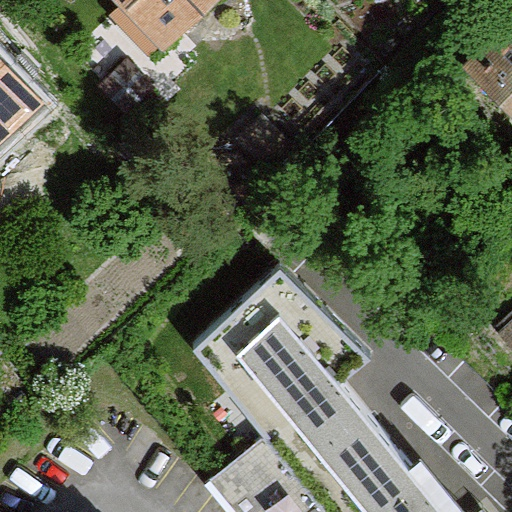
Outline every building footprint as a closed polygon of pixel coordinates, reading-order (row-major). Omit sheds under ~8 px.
[(126,0),(134,8),(142,0),(143,0),(177,35),(213,0),(126,0)] [(511,31),(486,59),(511,84),(511,31)] [(0,52),(0,133),(0,134),(41,96),(0,52)] [(387,286),(348,248),(285,309),(328,347),(387,286)] [(339,378),(211,479),(236,511),(374,511),(419,477),(339,378)] [(447,511),(419,477),(374,511),(447,511)]
